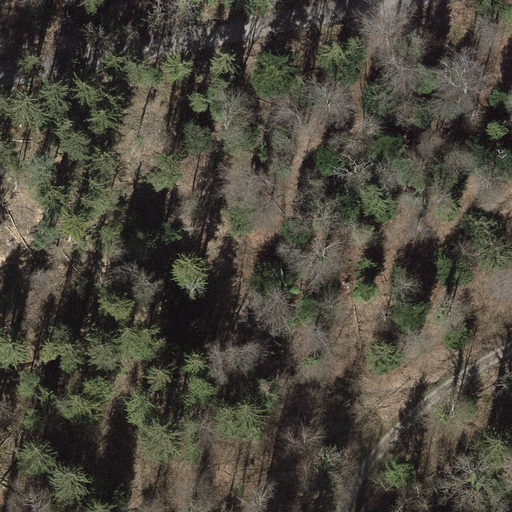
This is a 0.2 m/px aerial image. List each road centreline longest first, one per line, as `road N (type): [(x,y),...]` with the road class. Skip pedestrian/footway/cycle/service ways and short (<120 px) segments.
road 1 (track): [(0,71),(323,0)]
road 2 (track): [(511,349),(446,388),(397,430),(343,511)]
